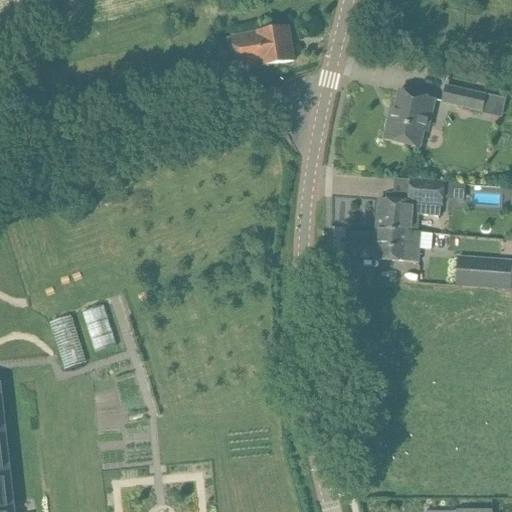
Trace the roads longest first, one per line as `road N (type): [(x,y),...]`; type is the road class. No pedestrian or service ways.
road 1 (unclassified): [(323,98),(308,178),(303,281),(309,401),(329,511)]
road 2 (unclassified): [(0,176),(144,127),(323,98)]
